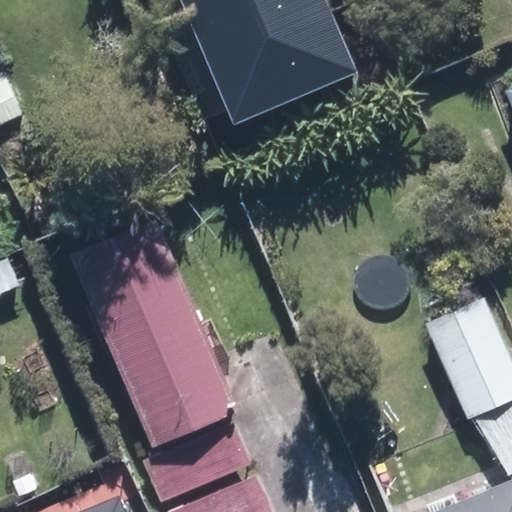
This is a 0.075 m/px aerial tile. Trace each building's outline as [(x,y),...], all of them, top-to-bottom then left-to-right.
[(331,10),(326,0),(202,0),(184,7),(206,62),(331,10)] [(357,74),(331,10),(206,62),(233,124),(357,74)] [(7,73),(0,76),(0,130),(28,118),(7,73)] [(511,83),(490,93),(511,144),(511,166),(503,170),(511,190),(511,83)] [(230,415),(133,211),(44,253),(144,463),(135,467),(156,511),(260,511),(217,421),(230,415)] [(466,420),(500,478),(511,470),(511,381),(476,301),(415,325),(458,421),(466,420)] [(511,511),(511,480),(511,478),(423,511),(511,511)] [(125,511),(118,494),(75,511),(125,511)]
